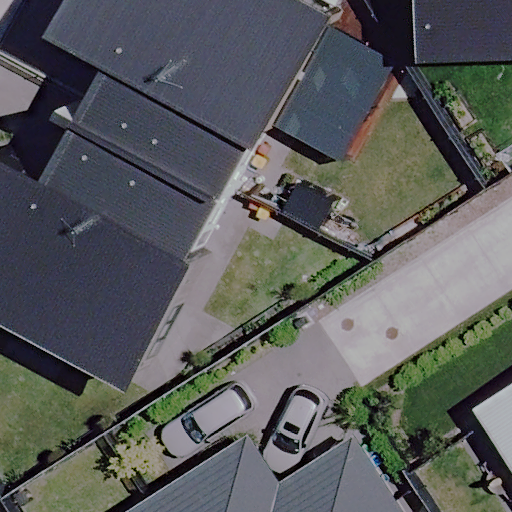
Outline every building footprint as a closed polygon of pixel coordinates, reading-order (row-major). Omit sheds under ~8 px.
[(128,96),(263,171),(298,109),(306,113),(320,88),(355,107),(392,42),(380,34),(357,22),(369,0),(105,0),(104,3),(162,35),(128,96)] [(511,0),(471,0),(473,30),(511,28),(511,0)] [(230,229),(263,171),(128,96),(95,156),(41,126),(0,198),(0,269),(171,366),(244,237),(230,229)] [(429,234),(405,121),(332,137),(356,249),(429,234)] [(272,430),(137,511),(434,511),(383,429),(302,478),(272,430)]
